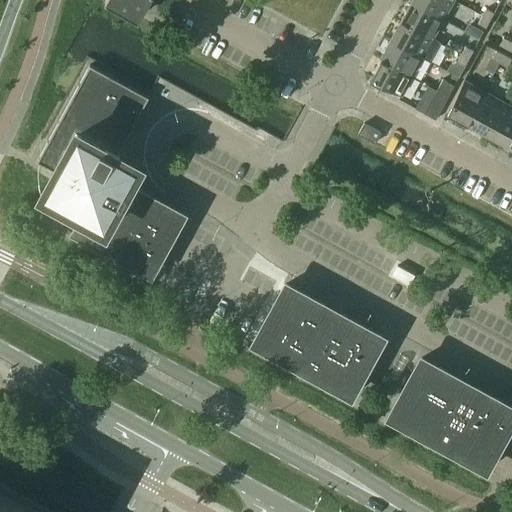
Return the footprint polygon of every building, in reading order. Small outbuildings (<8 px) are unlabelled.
[(108,0),(138,17),(147,0),(108,0)] [(452,0),(412,0),(411,2),(443,19),(453,0),(452,0)] [(411,2),(401,21),(432,38),(443,19),(411,2)] [(482,16),(490,20),(494,13),(486,8),(482,16)] [(477,23),(485,28),(490,20),(482,16),(477,23)] [(390,40),(422,57),(431,62),(441,43),(432,38),(401,21),(390,40)] [(499,45),(507,49),(511,41),(503,37),(499,45)] [(380,59),(412,76),(422,57),(390,40),(380,59)] [(461,54),(469,58),(473,50),(465,46),(461,54)] [(492,58),(499,63),(504,55),(496,50),(492,58)] [(457,61),(465,66),(469,58),(461,54),(457,61)] [(499,63),(507,67),(511,59),(504,55),(499,63)] [(369,78),(401,96),(412,76),(380,59),(369,78)] [(89,65),(36,161),(55,172),(45,191),(64,201),(54,220),(150,273),(183,214),(126,183),(136,164),(117,154),(148,97),(89,65)] [(443,79),(437,90),(448,96),(454,85),(443,79)] [(446,112),(466,123),(484,91),(464,80),(446,112)] [(424,113),(435,119),(448,96),(437,90),(424,113)] [(466,123),(485,133),(503,102),(484,91),(466,123)] [(485,133),(504,144),(511,129),(511,106),(503,102),(485,133)] [(358,134),(375,143),(380,132),(364,123),(358,134)] [(425,281),(408,271),(403,280),(420,289),(425,281)] [(254,343),(350,396),(382,337),(286,284),(254,343)] [(389,417),(484,469),(511,420),(511,407),(421,358),(389,417)] [(30,511),(0,495),(0,511),(30,511)]
